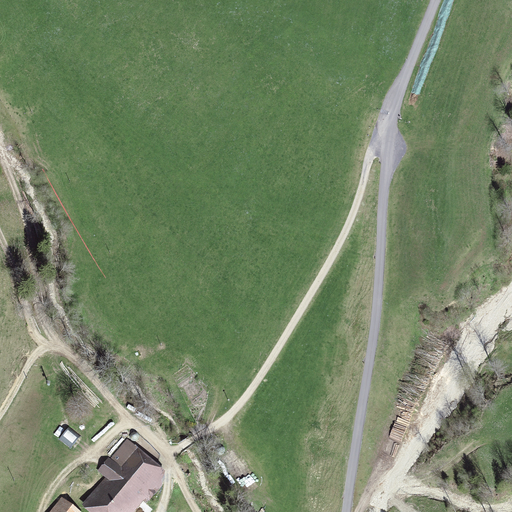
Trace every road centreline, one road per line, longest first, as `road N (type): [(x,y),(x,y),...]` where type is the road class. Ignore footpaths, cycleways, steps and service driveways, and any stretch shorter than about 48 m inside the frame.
road 1 (track): [(387,142),(370,154),(348,225),(271,365),(212,430),(170,455),(54,345),(35,358),(0,422)]
road 2 (unclassified): [(346,511),(376,313),(389,127),(435,0)]
road 3 (track): [(54,345),(42,318),(29,227),(0,148)]
road 4 (track): [(387,142),(458,141),(511,25)]
road 5 (track): [(388,492),(481,442),(511,438)]
road 6 (track): [(0,235),(42,349)]
